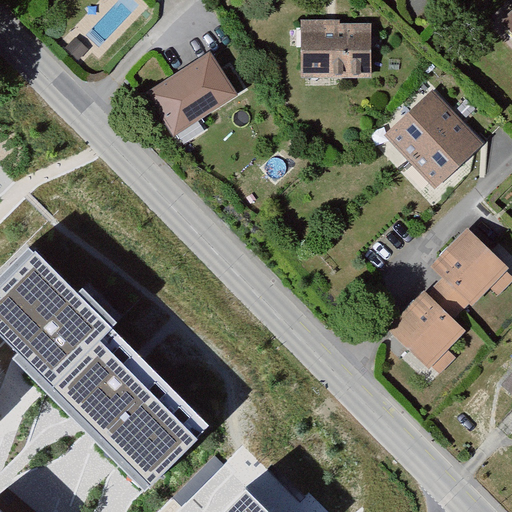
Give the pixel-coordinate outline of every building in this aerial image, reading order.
[(511,13),(499,26),(511,39),(511,13)] [(371,27),(299,25),(298,78),(369,80),(371,27)] [(153,85),(176,133),(244,99),(221,52),(153,85)] [(481,147),(432,91),(383,134),(432,190),(481,147)] [(511,273),(469,231),(429,273),(439,282),(466,309),(472,315),(490,297),(497,304),(511,289),(511,273)] [(42,247),(0,288),(0,327),(31,358),(77,405),(159,489),(221,429),(131,335),(42,247)] [(439,282),(389,332),(437,379),(455,362),(449,356),(468,336),(454,322),(466,309),(439,282)] [(511,372),(496,391),(511,405),(511,372)] [(3,511),(0,508),(0,511),(276,511),(256,492),(235,511),(3,511)]
